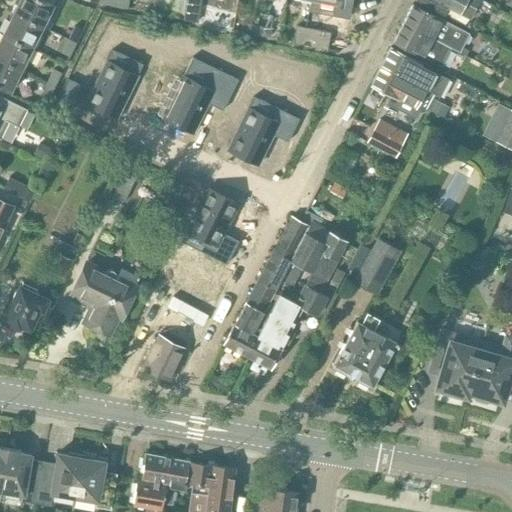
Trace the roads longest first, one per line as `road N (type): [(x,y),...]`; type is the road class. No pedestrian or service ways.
road 1 (residential): [(191,385),(390,0)]
road 2 (tertiary): [(328,450),(0,393)]
road 3 (tertiary): [(511,480),(328,450)]
